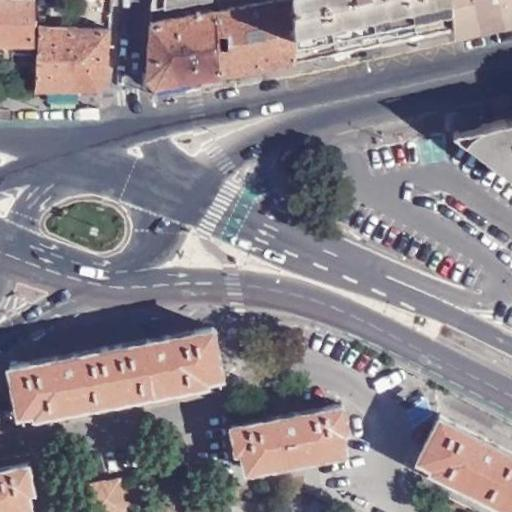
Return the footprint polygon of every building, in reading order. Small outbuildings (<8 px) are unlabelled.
[(34,0),(0,0),(0,41),(33,42),(34,0)] [(153,85),(222,73),(219,8),(218,0),(166,0),(151,3),(150,12),(188,5),(190,14),(150,21),(146,69),(145,78),(153,85)] [(222,73),(295,60),(292,0),(266,0),(219,8),(222,73)] [(292,0),(295,60),(453,26),(451,0),(292,0)] [(511,0),(451,0),(453,26),(511,12),(511,0)] [(106,79),(110,27),(39,28),(35,87),(66,87),(97,86),(106,79)] [(511,115),(452,129),(472,144),(511,174),(511,115)] [(511,174),(472,144),(457,163),(461,190),(498,217),(511,199),(511,174)] [(221,374),(212,324),(8,364),(18,414),(69,404),(171,384),(221,374)] [(341,403),(230,423),(235,449),(241,448),(245,468),(294,459),(343,451),(339,429),(346,428),(341,403)] [(511,450),(440,413),(415,461),(461,484),(511,510),(511,450)] [(29,464),(0,469),(0,511),(13,511),(31,509),(27,489),(33,488),(29,464)] [(115,476),(84,483),(89,511),(103,511),(122,508),(115,476)]
